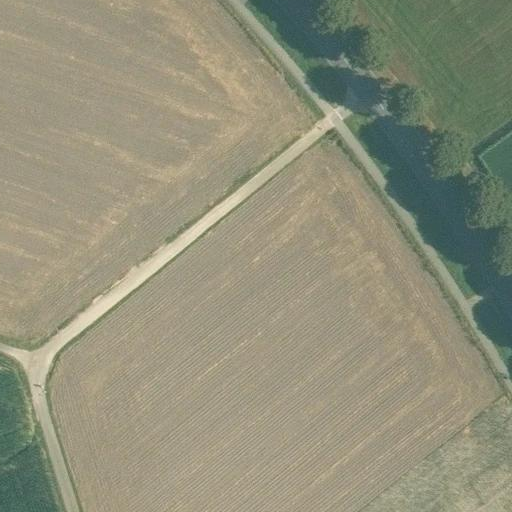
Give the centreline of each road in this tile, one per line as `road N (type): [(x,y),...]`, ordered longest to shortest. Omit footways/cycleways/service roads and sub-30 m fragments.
road 1 (unclassified): [(74,511),(29,358),(375,87)]
road 2 (secondary): [(511,295),(375,87)]
